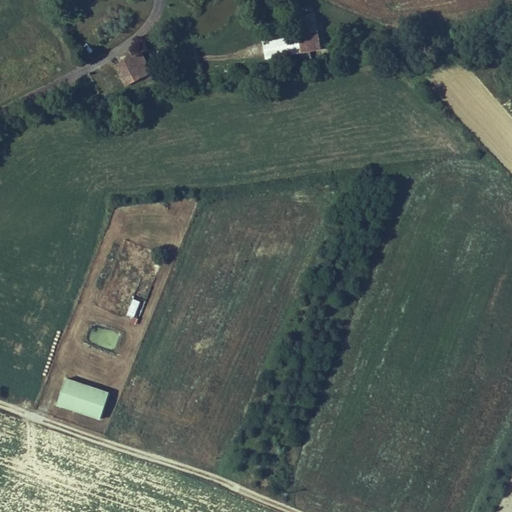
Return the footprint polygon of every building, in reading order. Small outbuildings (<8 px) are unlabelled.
[(296,56),(305,62),(312,61),(310,53),(321,50),(318,35),(299,39),(299,42),(293,43),(296,56)] [(114,63),(121,85),(151,75),(144,53),(114,63)] [(131,298),(127,316),(135,318),(139,300),(131,298)] [(93,329),(91,348),(112,349),(113,330),(93,329)] [(56,406),(101,420),(110,391),(65,378),(56,406)]
